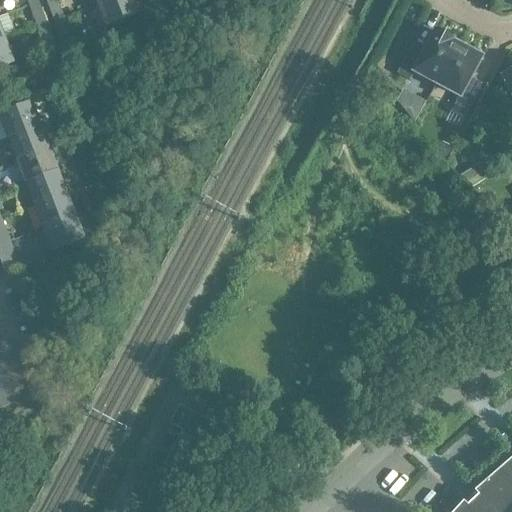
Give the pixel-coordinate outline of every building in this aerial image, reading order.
[(53,0),(45,0),(44,1),(52,23),(61,19),(53,0)] [(136,16),(130,0),(110,0),(94,6),(103,29),(136,16)] [(45,26),(36,4),(27,7),(35,29),(45,26)] [(70,42),(61,19),(52,23),(61,45),(70,42)] [(53,48),(45,26),(35,29),(44,52),(53,48)] [(416,76),(435,85),(456,47),(452,45),(454,43),(438,34),(423,62),(411,55),(399,77),(412,84),(416,76)] [(3,42),(0,43),(0,68),(11,64),(3,42)] [(467,52),(456,47),(435,85),(462,100),(457,108),(470,115),(482,92),(469,86),(483,61),(479,59),(481,55),(469,49),(467,52)] [(0,127),(5,140),(38,127),(29,105),(0,116),(0,127)] [(38,127),(5,140),(14,163),(47,150),(38,127)] [(433,158),(446,163),(453,149),(441,143),(433,158)] [(47,150),(14,163),(23,185),(56,172),(47,150)] [(65,195),(56,172),(23,185),(31,208),(65,195)] [(65,195),(31,208),(40,230),(73,217),(65,195)] [(73,217),(40,230),(49,253),(82,240),(73,217)] [(0,220),(0,245),(9,242),(0,220)] [(9,242),(0,245),(0,264),(3,271),(17,265),(9,242)] [(0,408),(14,403),(5,380),(0,382),(0,408)] [(179,436),(162,469),(181,479),(209,427),(177,410),(167,430),(179,436)] [(511,511),(511,461),(473,496),(476,500),(466,510),(462,506),(456,511),(511,511)]
